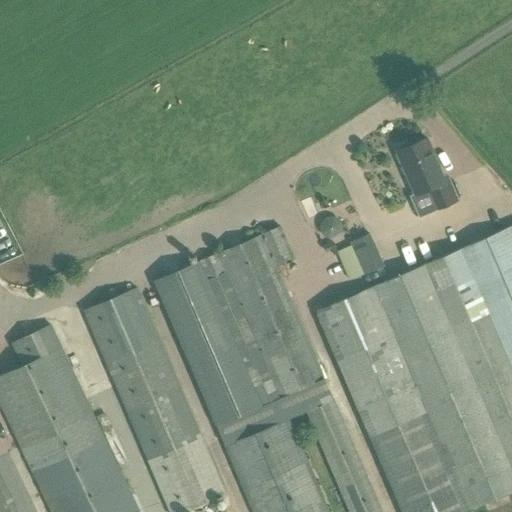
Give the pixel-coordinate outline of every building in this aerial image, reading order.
[(415,195),(413,196),(421,216),(457,201),(446,176),(441,177),(426,139),(397,151),(415,195)] [(310,192),(298,195),(303,219),(315,217),(320,235),(338,231),(332,205),(314,209),(310,192)] [(511,225),(315,311),(400,511),(462,511),(511,491),(511,225)] [(348,511),(383,511),(277,268),(295,260),(280,226),(152,281),(215,428),(251,511),(329,511),(289,417),(305,411),(348,511)] [(383,266),(368,233),(349,242),(351,245),(336,252),(349,281),(383,266)] [(194,511),(218,502),(227,498),(137,288),(84,311),(169,511),(194,511)] [(22,364),(0,374),(0,404),(50,511),(138,511),(50,324),(11,342),(22,364)] [(0,479),(7,498),(0,500),(0,511),(19,511),(0,472),(0,479)] [(221,511),(218,502),(194,511),(221,511)]
